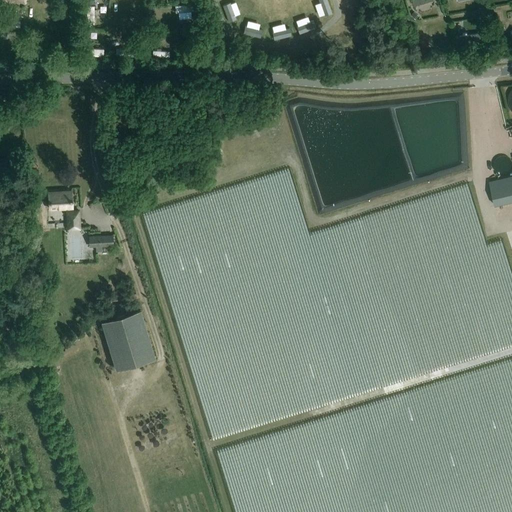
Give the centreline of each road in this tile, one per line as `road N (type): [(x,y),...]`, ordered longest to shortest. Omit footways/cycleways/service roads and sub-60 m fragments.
road 1 (tertiary): [(0,79),(381,83),(511,69)]
road 2 (track): [(101,77),(95,168),(159,348)]
road 3 (unknown): [(213,0),(227,29),(268,46),(325,28),(338,13),(335,0)]
